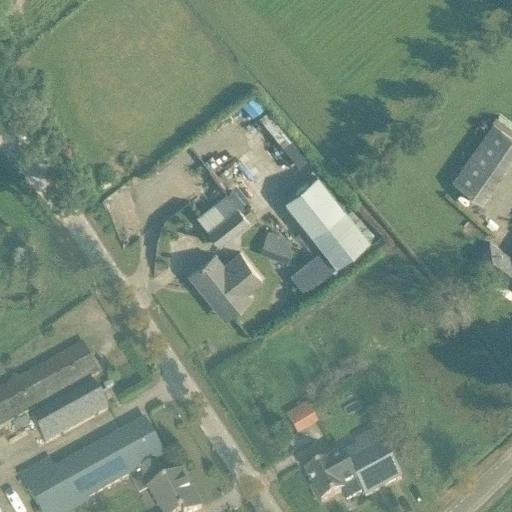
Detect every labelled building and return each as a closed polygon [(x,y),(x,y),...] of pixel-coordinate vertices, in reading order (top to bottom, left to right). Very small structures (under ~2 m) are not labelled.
[(261,116),(299,165),(309,158),(270,109),(261,116)] [(453,179),(483,200),(511,158),(511,135),(493,122),(453,179)] [(286,201),(338,265),(370,239),(319,175),(286,201)] [(197,216),(219,244),(249,221),(227,192),(197,216)] [(478,258),(501,274),(500,276),(511,284),(511,257),(490,242),(478,258)] [(291,273),(305,291),(337,266),(323,248),(291,273)] [(201,264),(190,273),(203,289),(207,286),(230,314),(250,297),(246,291),(262,278),(240,252),(224,265),(215,253),(204,262),(203,261),(200,263),(201,264)] [(0,391),(0,430),(99,374),(82,345),(0,391)] [(30,419),(44,445),(108,410),(93,384),(30,419)] [(285,415),(296,436),(317,424),(304,404),(285,415)] [(19,477),(38,511),(50,511),(80,495),(84,502),(140,470),(150,490),(149,491),(160,511),(196,511),(200,510),(180,473),(166,481),(155,462),(164,457),(144,420),(55,470),(49,460),(19,477)] [(341,493),(346,502),(361,494),(364,499),(401,480),(375,431),(353,442),(356,448),(327,464),(326,463),(305,474),(321,504),(341,493)]
